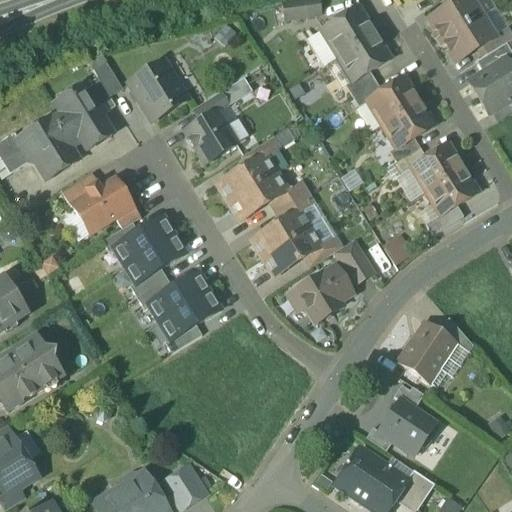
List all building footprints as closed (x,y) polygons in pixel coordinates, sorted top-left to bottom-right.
[(467,0),(449,11),(430,23),(442,44),(481,20),(469,1),(468,0),(467,0)] [(444,0),(443,1),(449,11),(467,0),(468,0),(469,1),(469,0),(444,0)] [(317,3),(283,7),(285,21),(319,17),(317,3)] [(358,11),(320,35),(337,62),(374,39),(358,11)] [(481,20),(442,44),(455,64),(475,51),(493,40),(493,39),(481,20)] [(511,42),(505,31),(493,39),(493,40),(475,51),(482,61),(506,47),(511,42)] [(320,35),(307,43),(323,70),(337,62),(320,35)] [(374,39),(337,62),(351,85),(352,86),(369,75),(389,62),(374,39)] [(482,61),(475,66),(483,78),(504,64),(506,66),(511,61),(511,57),(506,47),(482,61)] [(483,78),(469,86),(487,117),(511,101),(511,76),(506,66),(504,64),(483,78)] [(122,93),(105,66),(92,74),(109,100),(122,93)] [(162,66),(128,87),(152,124),(186,103),(162,66)] [(369,75),(352,86),(351,85),(344,89),(351,100),(375,85),(369,75)] [(109,100),(96,81),(86,87),(104,116),(114,110),(109,100)] [(381,96),(366,105),(367,106),(381,129),(418,106),(404,82),(381,96)] [(375,85),(351,100),(358,111),(367,106),(366,105),(381,96),(375,85)] [(71,103),(58,111),(55,107),(54,108),(60,117),(50,123),(52,127),(37,136),(34,131),(17,142),(16,142),(30,165),(35,167),(45,183),(77,163),(68,147),(67,147),(68,140),(75,136),(86,154),(111,138),(99,119),(104,116),(86,87),(68,98),(71,103)] [(220,96),(192,113),(200,126),(216,116),(217,117),(228,110),(220,96)] [(418,106),(381,129),(395,152),(396,153),(413,142),(433,129),(418,106)] [(217,117),(216,116),(200,126),(184,136),(203,168),(236,148),(217,117)] [(13,136),(0,143),(0,162),(9,178),(30,165),(16,142),(17,142),(13,136)] [(272,141),(241,160),(248,170),(265,159),(265,160),(279,152),(272,141)] [(413,142),(396,153),(395,152),(388,156),(395,167),(419,152),(413,142)] [(425,162),(410,172),(410,173),(425,196),(462,173),(447,149),(425,162)] [(395,167),(392,169),(399,180),(410,173),(410,172),(425,162),(419,152),(395,167)] [(248,170),(216,189),(227,207),(276,177),(265,160),(265,159),(248,170)] [(462,173),(425,196),(439,219),(439,220),(456,210),(477,197),(462,173)] [(91,176),(60,195),(70,211),(71,210),(70,209),(87,198),(85,194),(95,188),(96,189),(98,188),(91,176)] [(276,177),(227,207),(238,225),(269,205),(286,195),(286,194),(276,177)] [(113,182),(98,192),(96,189),(95,188),(85,194),(87,198),(70,209),(71,210),(89,238),(115,222),(132,212),(131,211),(113,182)] [(299,186),(286,194),(286,195),(269,205),(275,216),(306,197),(299,186)] [(306,197),(275,216),(282,226),(299,215),(300,216),(313,208),(306,197)] [(132,212),(115,222),(121,232),(140,221),(133,210),(131,211),(132,212)] [(456,210),(439,220),(439,219),(425,228),(432,240),(462,221),(456,210)] [(282,226),(251,245),(262,263),(310,233),(300,216),(299,215),(282,226)] [(161,273),(184,259),(162,223),(139,237),(114,252),(136,288),(161,273)] [(114,252),(139,237),(132,227),(102,246),(108,256),(114,252)] [(310,233),(262,263),(272,280),(304,261),(321,250),(320,249),(310,233)] [(385,245),(395,266),(414,257),(404,236),(385,245)] [(334,241),(320,249),(321,250),(304,261),(310,271),(335,256),(340,252),(334,241)] [(371,277),(351,246),(340,252),(335,256),(342,267),(353,286),(354,288),(371,277)] [(342,267),(321,280),(320,279),(295,294),(305,311),(315,327),(340,311),(337,306),(350,298),(346,291),(353,286),(342,267)] [(137,301),(167,283),(161,273),(136,288),(130,291),(137,302),(137,301)] [(195,329),(220,314),(198,278),(174,293),(149,309),(170,344),(195,329)] [(2,281),(0,282),(0,334),(25,318),(2,281)] [(149,309),(174,293),(167,283),(137,301),(144,312),(149,309)] [(305,311),(295,294),(286,300),(296,317),(305,311)] [(472,350),(450,325),(441,339),(455,348),(468,357),(472,350)] [(441,339),(423,327),(396,367),(428,388),(428,387),(435,392),(445,377),(438,373),(455,348),(441,339)] [(201,338),(195,329),(170,344),(165,348),(170,356),(201,338)] [(34,341),(0,362),(0,403),(7,415),(44,392),(43,390),(53,383),(54,385),(61,381),(50,364),(52,356),(42,354),(34,341)] [(401,406),(414,416),(425,400),(404,386),(394,401),(401,406)] [(416,461),(437,431),(414,416),(401,406),(379,436),(391,445),(416,461)] [(6,430),(0,433),(0,448),(11,441),(12,443),(13,442),(6,430)] [(384,456),(391,445),(379,436),(373,431),(365,443),(384,456)] [(0,448),(0,488),(6,498),(7,500),(18,494),(37,482),(12,443),(11,441),(0,448)] [(388,472),(359,452),(347,470),(346,469),(345,470),(346,471),(334,489),(368,511),(387,511),(393,504),(406,484),(389,473),(390,471),(388,471),(388,472)] [(187,471),(163,487),(178,511),(183,511),(204,499),(187,471)] [(417,511),(434,488),(413,474),(406,484),(393,504),(404,511),(417,511)] [(129,481),(125,484),(121,487),(119,492),(116,494),(121,503),(106,511),(164,511),(142,477),(140,479),(134,479),(129,481)] [(6,498),(0,501),(0,507),(2,511),(10,511),(24,504),(18,494),(7,500),(6,498)]
